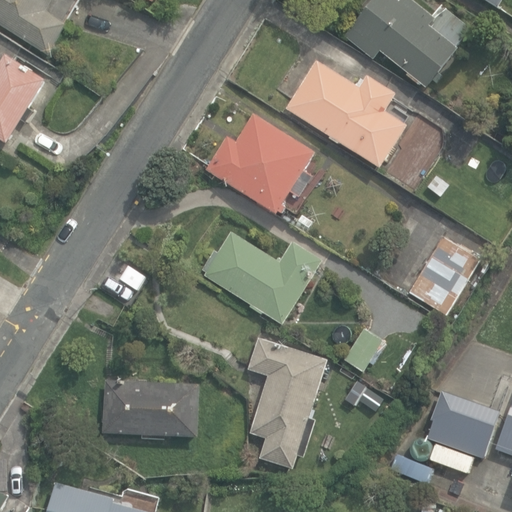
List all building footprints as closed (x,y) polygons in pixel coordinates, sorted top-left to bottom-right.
[(0,0),(0,22),(52,55),(70,25),(68,24),(82,0),(0,0)] [(423,83),(430,88),(434,83),(437,86),(443,78),(440,75),(461,50),(458,47),(473,28),(447,8),(445,10),(442,7),(434,17),(412,0),(403,0),(402,2),(398,0),(376,0),(348,37),(376,59),(377,57),(384,62),(389,56),(411,73),(410,76),(421,85),(423,83)] [(0,136),(11,144),(50,81),(9,55),(0,69),(0,136)] [(343,141),(384,167),(409,126),(387,112),(398,94),(370,77),(363,89),(320,62),(291,109),(335,137),(333,139),(341,144),(343,141)] [(227,136),(206,172),(279,215),(292,193),(301,199),(313,178),(306,173),(317,154),(253,116),(237,142),(227,136)] [(462,171),(501,197),(511,180),(511,147),(486,134),(462,171)] [(266,311),(285,324),(325,261),(296,243),(283,263),(234,233),(221,254),(217,252),(206,270),(210,272),(208,275),(255,304),(253,307),(264,314),(266,311)] [(412,293),(448,314),(481,260),(446,239),(412,293)] [(347,360),(365,371),(385,340),(366,329),(347,360)] [(263,457),(295,468),(300,454),(307,457),(318,420),(312,418),(330,361),(262,339),(252,369),(272,375),(253,432),(270,438),(263,457)] [(106,433),(200,437),(202,385),(108,381),(106,433)] [(349,400),(357,405),(369,387),(360,382),(349,400)] [(425,440),(485,460),(502,410),(442,390),(425,440)] [(511,408),(496,452),(511,457),(511,408)] [(147,511),(118,504),(119,500),(59,484),(50,511),(147,511)] [(0,495),(0,511),(18,511),(27,500),(6,487),(0,495)] [(415,508),(425,511),(429,500),(420,496),(415,508)]
